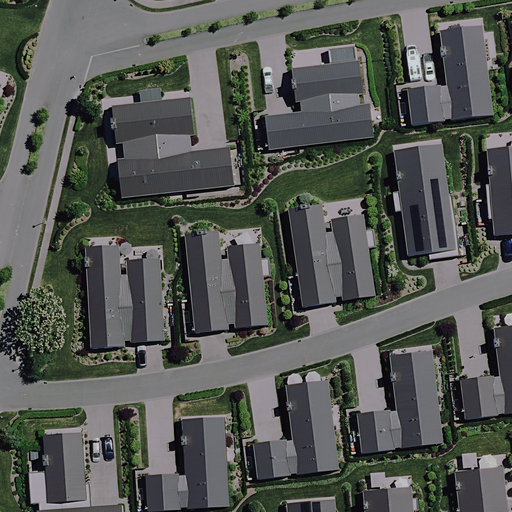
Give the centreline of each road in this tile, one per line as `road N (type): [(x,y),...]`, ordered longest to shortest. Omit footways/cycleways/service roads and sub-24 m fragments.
road 1 (residential): [(0,387),(25,396),(140,388),(263,364),(511,280)]
road 2 (residential): [(413,0),(69,68)]
road 3 (residential): [(79,33),(267,0)]
road 4 (residential): [(69,68),(31,228)]
road 5 (residential): [(6,222),(41,74)]
road 6 (residential): [(31,228),(0,359)]
